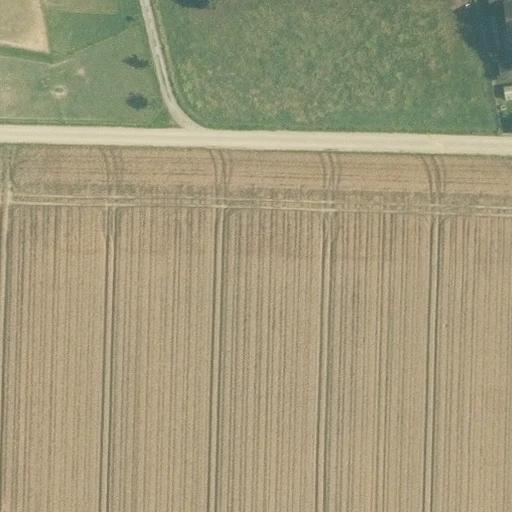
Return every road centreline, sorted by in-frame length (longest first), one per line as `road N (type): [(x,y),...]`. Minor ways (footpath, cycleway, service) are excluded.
road 1 (track): [(511,142),(0,132)]
road 2 (track): [(177,136),(146,0)]
